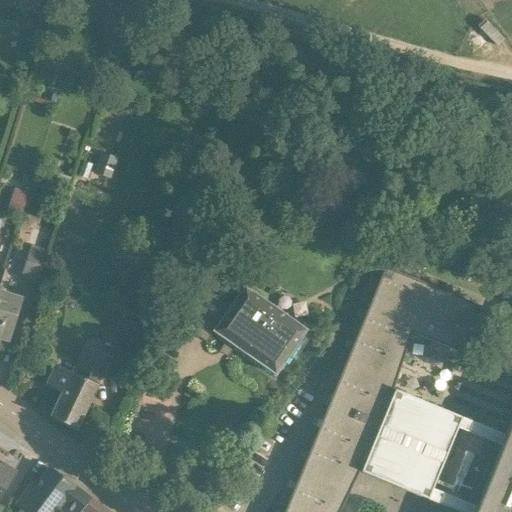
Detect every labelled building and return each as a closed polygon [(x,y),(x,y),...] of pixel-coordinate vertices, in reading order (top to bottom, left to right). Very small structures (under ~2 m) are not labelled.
[(82,24),(84,15),(69,11),(66,20),(82,24)] [(53,20),(47,38),(58,41),(64,23),(53,20)] [(107,69),(116,41),(109,39),(100,67),(107,69)] [(104,154),(97,175),(108,178),(115,158),(104,154)] [(66,194),(71,180),(59,177),(55,190),(66,194)] [(22,216),(28,196),(15,192),(9,212),(22,216)] [(38,283),(48,252),(31,246),(20,278),(38,283)] [(339,511),(359,472),(392,390),(411,333),(463,355),(467,344),(466,344),(480,311),(480,312),(481,308),(384,268),(284,511),(339,511)] [(307,331),(244,286),(221,319),(207,310),(192,333),(206,343),(212,333),(275,377),(307,331)] [(0,338),(8,341),(21,298),(0,291),(0,338)] [(77,431),(111,358),(84,347),(72,372),(55,364),(45,386),(64,395),(52,418),(77,431)] [(511,511),(511,422),(506,437),(392,390),(359,472),(456,511),(511,511)] [(2,467),(0,465),(0,495),(15,472),(3,464),(2,467)] [(86,511),(94,502),(75,487),(72,485),(50,468),(33,491),(31,489),(16,510),(18,511),(86,511)] [(107,511),(94,502),(86,511),(107,511)]
